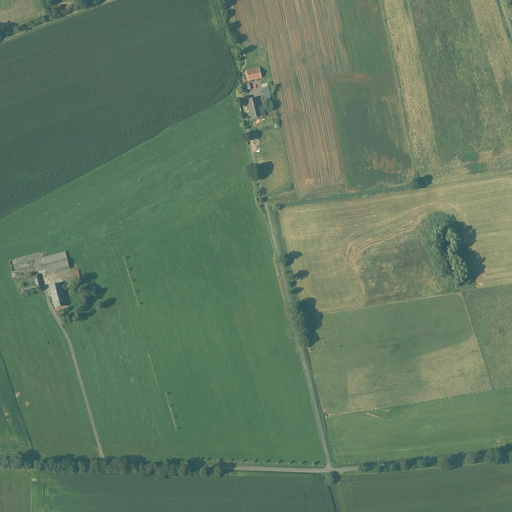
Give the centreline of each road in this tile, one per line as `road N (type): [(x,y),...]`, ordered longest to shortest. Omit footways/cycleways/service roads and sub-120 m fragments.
road 1 (residential): [(330,470),(248,139)]
road 2 (unclassified): [(0,460),(330,470)]
road 3 (unclassified): [(330,470),(511,453)]
